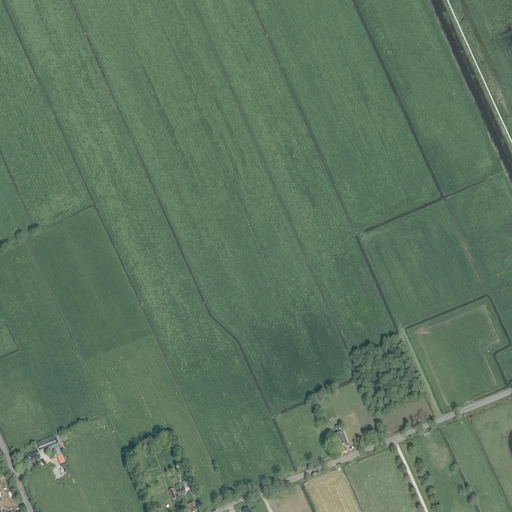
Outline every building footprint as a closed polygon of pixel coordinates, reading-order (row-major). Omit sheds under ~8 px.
[(345,447),(349,446),(343,430),(331,434),(337,449),(338,449),(341,454),(347,452),(345,447)] [(56,445),(53,437),(36,443),(40,451),(56,445)] [(62,454),(58,447),(54,448),(56,451),(50,454),(53,459),(62,454)] [(29,463),(41,459),(37,450),(27,454),(27,455),(21,457),(24,464),(29,462),(29,463)] [(53,469),(56,479),(62,477),(59,468),(53,469)] [(177,492),(179,496),(187,492),(190,491),(194,489),(192,485),(189,486),(186,480),(182,482),(184,488),(177,492)] [(178,498),(173,489),(168,491),(173,500),(178,498)] [(196,510),(198,509),(194,501),(186,505),(188,509),(189,511),(191,510),(191,511),(193,511),(197,511),(196,510)]
